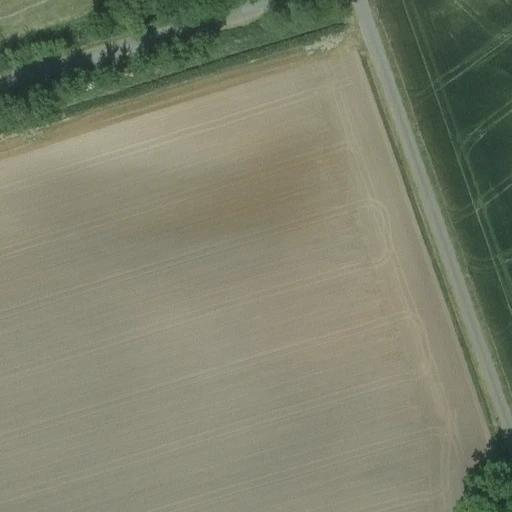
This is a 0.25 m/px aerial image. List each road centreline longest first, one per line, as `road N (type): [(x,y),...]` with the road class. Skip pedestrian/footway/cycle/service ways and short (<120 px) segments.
road 1 (unclassified): [(357,0),(511,449)]
road 2 (unclassified): [(249,0),(0,78)]
